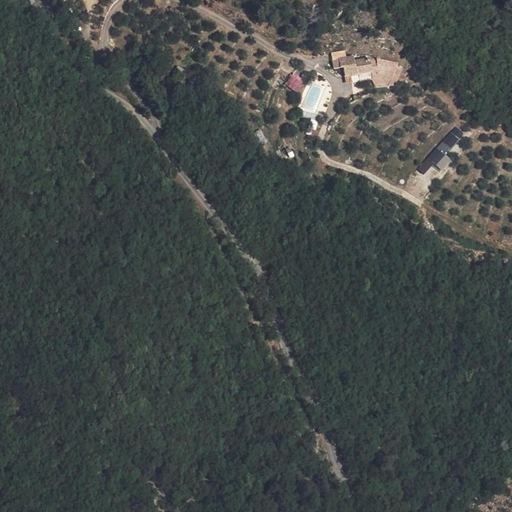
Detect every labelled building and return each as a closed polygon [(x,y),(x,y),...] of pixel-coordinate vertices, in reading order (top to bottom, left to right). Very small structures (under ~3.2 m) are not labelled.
[(373,55),(372,48),(357,50),(358,57),(373,55)] [(333,67),(353,71),(359,69),(358,62),(350,62),(352,56),(336,53),(333,67)] [(388,53),(386,53),(373,55),(358,57),(358,62),(359,69),(360,70),(376,68),(375,61),(389,59),(388,53)] [(397,65),(390,65),(389,59),(375,61),(376,68),(385,67),(385,74),(398,73),(397,65)] [(295,91),(303,82),(294,74),(286,83),(295,91)] [(451,160),(446,154),(464,135),(456,127),(416,168),(423,174),(434,164),(441,171),(451,160)]
